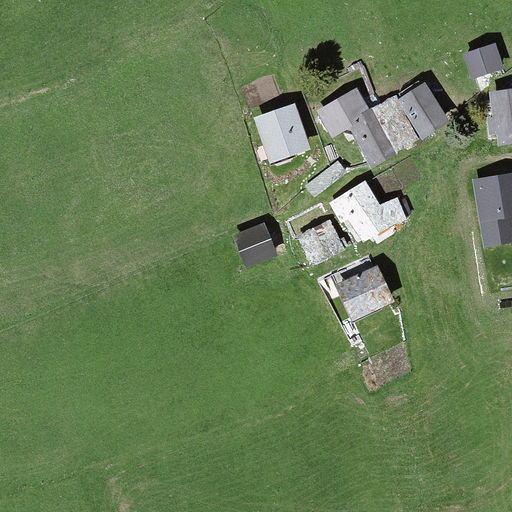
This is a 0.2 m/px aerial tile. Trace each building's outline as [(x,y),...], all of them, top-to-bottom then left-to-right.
[(503,50),(470,58),(479,86),(511,72),(503,50)] [(384,118),(361,134),(375,172),(457,124),(430,87),(384,118)] [(363,94),(322,117),(340,144),(379,118),(363,94)] [(511,96),(498,98),(505,152),(511,150),(511,96)] [(299,108),(261,122),(276,167),(316,154),(299,108)] [(511,174),(477,177),(481,245),(511,243),(511,174)] [(370,186),(340,205),(372,244),(402,230),(370,186)] [(283,258),(269,227),(240,242),(249,271),(283,258)] [(335,228),(301,239),(316,270),(351,256),(335,228)] [(382,273),(341,291),(357,324),(402,307),(382,273)]
